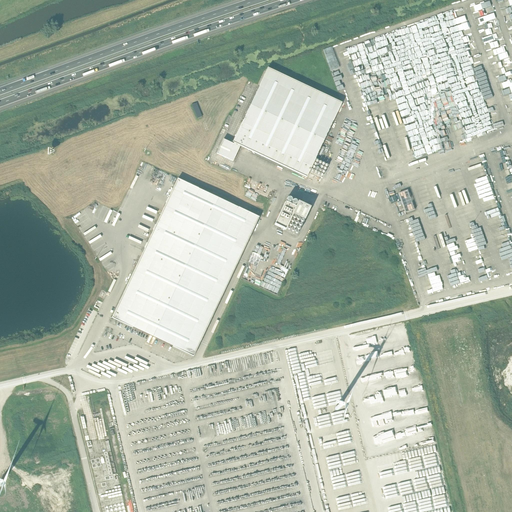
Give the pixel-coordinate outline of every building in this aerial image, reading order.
[(234,143),(240,146),(307,177),(342,103),(267,68),(233,142),(234,143)] [(233,161),(240,146),(234,143),(234,144),(223,139),(216,154),(233,161)] [(112,318),(193,356),(259,217),(178,179),(112,318)] [(296,207),(285,202),(274,225),(285,230),(293,215),(304,220),(310,207),(298,202),(296,207)] [(338,414),(340,413),(341,411),(342,409),(342,407),(341,405),(340,404),(338,403),(336,403),(334,404),(332,405),(331,407),(331,409),(332,411),(333,413),(336,414),(338,414)]
